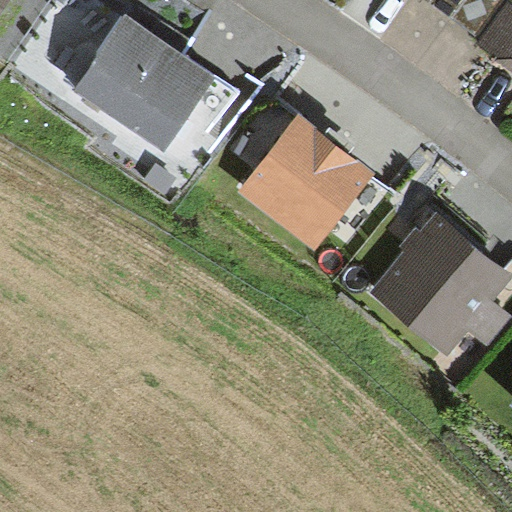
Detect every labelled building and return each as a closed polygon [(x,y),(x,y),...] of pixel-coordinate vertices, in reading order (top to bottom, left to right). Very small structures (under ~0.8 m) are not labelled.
[(417,0),(449,24),(466,0),(417,0)] [(511,0),(479,0),(466,17),(488,35),(477,49),(511,76),(511,0)] [(211,75),(123,17),(75,89),(163,147),(211,75)] [(376,171),(301,113),(236,195),(312,253),(376,171)] [(511,272),(439,210),(371,289),(451,357),(470,335),(485,348),(511,316),(511,315),(499,305),(511,289),(511,272)]
